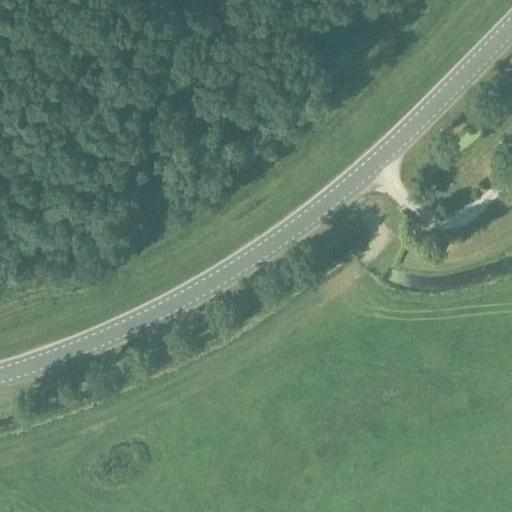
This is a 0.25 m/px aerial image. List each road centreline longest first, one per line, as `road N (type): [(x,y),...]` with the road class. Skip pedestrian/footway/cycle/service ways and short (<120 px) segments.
road 1 (tertiary): [(0,376),(134,325),(283,238),(374,164),(511,26)]
road 2 (track): [(344,189),(377,240),(327,287)]
